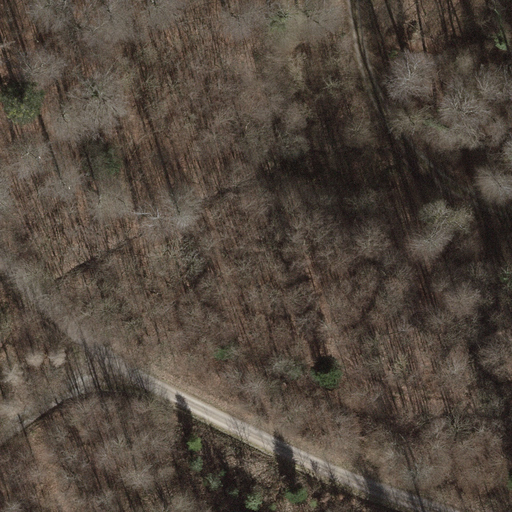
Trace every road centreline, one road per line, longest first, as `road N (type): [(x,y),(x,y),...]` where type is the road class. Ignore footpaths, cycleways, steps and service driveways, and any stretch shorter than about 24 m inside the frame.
road 1 (track): [(439,511),(290,453),(107,357),(0,260)]
road 2 (track): [(351,0),(372,86),(400,134),(452,187),(511,213)]
road 3 (track): [(0,437),(107,357)]
